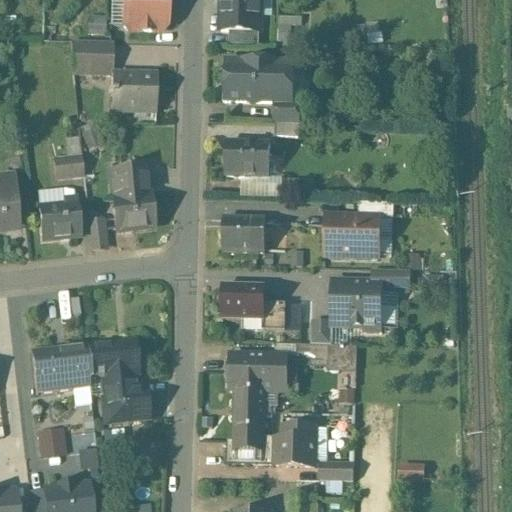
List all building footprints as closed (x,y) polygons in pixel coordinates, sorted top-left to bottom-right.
[(123,0),(123,28),(129,35),(158,36),(165,30),(165,20),(161,17),(162,4),(161,0),(123,0)] [(259,1),(233,0),(221,0),(221,33),(229,33),(259,34),(259,1)] [(87,19),(87,33),(104,33),(104,19),(87,19)] [(259,34),(229,33),(228,48),(258,49),(259,34)] [(109,46),(71,45),(70,62),(109,63),(109,46)] [(289,65),(227,63),(227,86),(224,86),(223,86),(222,104),(223,104),(276,105),(291,105),(291,89),(288,87),(289,79),(292,77),(292,67),(289,65)] [(155,79),(112,78),(111,114),(154,115),(155,79)] [(298,115),(275,114),(274,127),(297,127),(298,115)] [(297,127),(274,127),(274,139),(297,140),(297,127)] [(269,146),(225,146),(225,180),(268,181),(269,146)] [(80,150),(64,151),(65,161),(81,160),(80,150)] [(65,161),(50,162),(52,183),(83,180),(81,160),(65,161)] [(144,172),(112,176),(115,203),(114,204),(148,200),(147,200),(144,172)] [(0,236),(3,236),(3,232),(18,230),(12,180),(0,181),(0,236)] [(311,183),(282,183),(282,196),(311,197),(311,183)] [(148,200),(114,204),(118,241),(135,239),(134,233),(151,230),(148,200)] [(64,209),(38,212),(41,245),(80,241),(75,201),(63,203),(64,209)] [(394,206),(358,205),(358,219),(377,220),(393,220),(394,206)] [(358,219),(326,219),(324,260),(378,261),(378,240),(376,238),(377,220),(358,219)] [(265,222),(224,222),(223,256),(265,256),(265,222)] [(333,284),(331,330),(380,331),(381,293),(408,294),(409,274),(373,273),(372,285),(333,284)] [(264,290),(222,289),(221,322),(262,323),(264,323),(264,306),(264,290)] [(73,291),(60,294),(67,320),(80,316),(73,291)] [(285,307),(264,306),(264,323),(262,323),(262,333),(285,334),(285,307)] [(300,307),(285,307),(285,334),(300,334),(300,307)] [(135,344),(87,351),(91,382),(88,383),(90,400),(101,399),(103,413),(105,427),(148,423),(145,393),(131,394),(129,378),(138,377),(135,344)] [(356,349),(297,347),(296,363),(327,364),(326,370),(356,371),(356,349)] [(87,351),(31,356),(35,398),(74,393),(73,385),(88,383),(91,382),(87,351)] [(286,359),(230,358),(230,383),(235,383),(236,383),(236,381),(265,382),(264,395),(286,395),(286,359)] [(265,382),(236,381),(236,383),(235,383),(234,445),(234,446),(263,447),(263,444),(264,420),(271,420),(272,408),(264,408),(264,395),(265,382)] [(39,459),(66,457),(64,430),(37,431),(39,459)] [(315,434),(286,433),(286,445),(283,445),(282,467),(282,472),(314,472),(315,434)] [(263,444),(263,447),(234,446),(234,445),(230,445),(229,466),(272,467),(272,445),(263,444)] [(283,445),(272,445),(272,467),(282,467),(283,445)] [(354,466),(320,466),(320,483),(353,484),(354,466)] [(59,491),(44,493),(45,495),(46,511),(90,511),(88,488),(73,490),(73,487),(59,488),(59,491)] [(17,511),(16,494),(0,495),(0,511),(17,511)] [(46,511),(45,495),(28,497),(30,511),(46,511)] [(315,511),(316,497),(291,496),(290,511),(315,511)]
